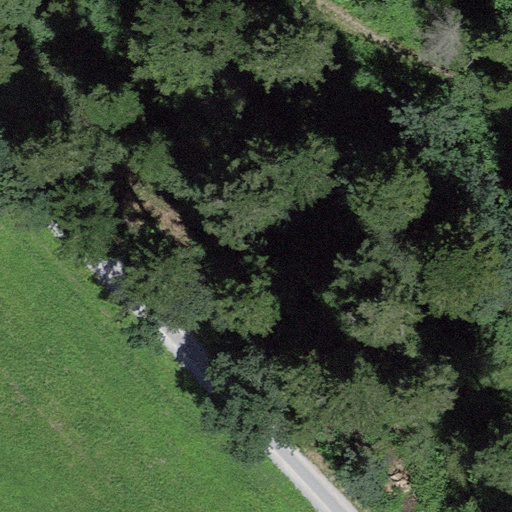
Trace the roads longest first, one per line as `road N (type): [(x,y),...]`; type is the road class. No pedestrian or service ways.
road 1 (unclassified): [(355,511),(185,322),(0,143)]
road 2 (track): [(393,0),(511,68)]
